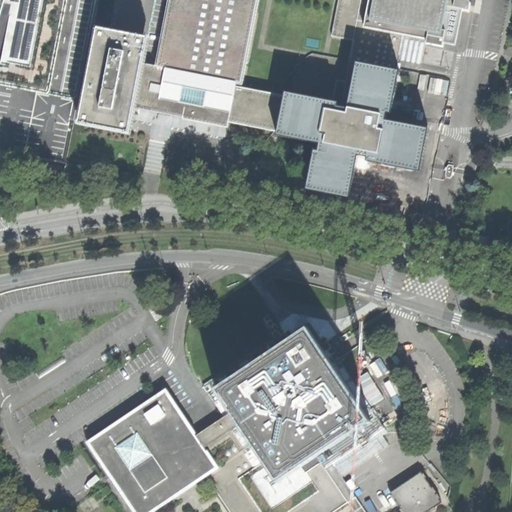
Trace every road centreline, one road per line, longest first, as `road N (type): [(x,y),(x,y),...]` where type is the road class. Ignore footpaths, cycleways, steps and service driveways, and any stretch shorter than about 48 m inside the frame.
road 1 (secondary): [(413,263),(299,230),(211,217),(131,217),(0,238)]
road 2 (secondary): [(0,282),(144,259),(227,258),(405,299)]
